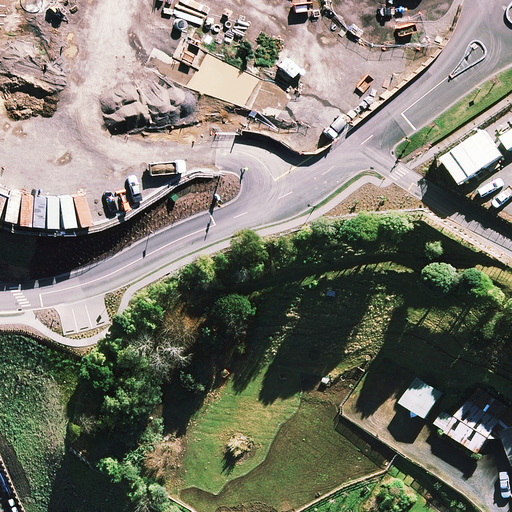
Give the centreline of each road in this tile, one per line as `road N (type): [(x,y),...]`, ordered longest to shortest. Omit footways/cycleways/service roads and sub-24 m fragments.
road 1 (residential): [(0,298),(73,288),(292,192),(417,103),(511,17)]
road 2 (unknown): [(118,103),(301,187)]
